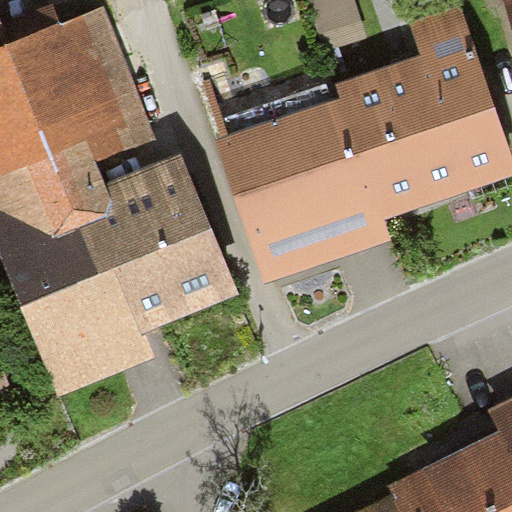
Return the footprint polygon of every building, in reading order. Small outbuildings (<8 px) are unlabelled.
[(362,0),(322,0),(337,45),(374,33),(362,0)] [(511,0),(502,0),(511,33),(511,0)] [(10,45),(0,48),(0,234),(65,391),(153,354),(144,332),(240,293),(176,139),(160,145),(102,6),(10,45)] [(349,95),(218,138),(264,282),(386,243),(378,218),(511,175),(511,148),(466,7),(413,24),(423,56),(345,81),(349,95)] [(0,48),(10,45),(0,19),(0,48)] [(440,462),(386,488),(392,500),(365,511),(511,511),(511,407),(497,415),(505,431),(440,462)]
